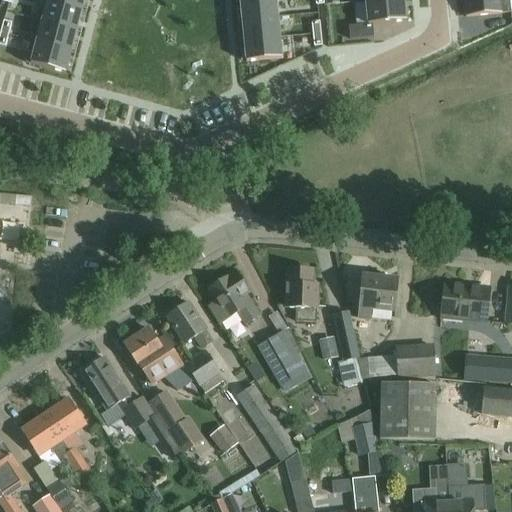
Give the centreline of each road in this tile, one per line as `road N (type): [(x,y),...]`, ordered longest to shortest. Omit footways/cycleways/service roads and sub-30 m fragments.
road 1 (residential): [(0,382),(189,254),(241,230),(511,257)]
road 2 (residential): [(0,105),(185,154),(424,45),(436,34),(438,0)]
